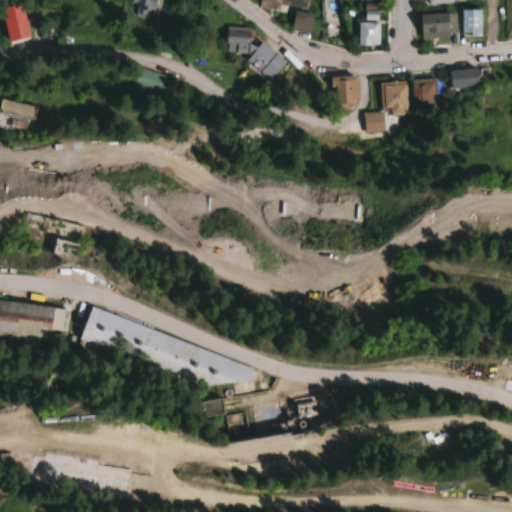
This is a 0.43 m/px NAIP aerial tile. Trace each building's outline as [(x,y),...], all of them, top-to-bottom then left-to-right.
[(153,16),(153,0),(131,0),(131,15),(153,16)] [(258,0),(257,7),(293,12),(291,31),(309,34),(312,12),(306,11),(307,0),(258,0)] [(460,36),(479,36),(479,10),(460,10),(460,36)] [(454,14),(418,15),(419,38),(455,37),(454,14)] [(378,45),(378,22),(356,22),(356,45),(378,45)] [(248,28),(225,27),(224,52),(245,54),(245,61),(269,80),(284,62),(259,43),(254,49),(247,44),(248,28)] [(166,74),(135,68),(132,86),(163,92),(166,74)] [(448,89),(477,88),(476,70),(448,71),(448,89)] [(355,105),(355,77),(330,77),(330,105),(355,105)] [(411,105),(436,105),(436,80),(411,80),(411,105)] [(388,140),(387,124),(398,124),(397,115),(406,115),(405,81),(378,82),(379,112),(361,113),(362,141),(388,140)] [(0,113),(32,119),(35,106),(0,100),(0,113)] [(54,235),(51,256),(76,259),(79,224),(56,221),(55,235),(54,235)] [(0,344),(39,348),(40,339),(49,340),(49,332),(65,333),(67,306),(0,300),(0,344)] [(252,366),(88,306),(77,338),(240,398),(252,366)] [(250,404),(254,435),(335,424),(330,393),(250,404)] [(196,403),(199,417),(222,412),(219,398),(196,403)] [(125,494),(128,466),(30,456),(27,484),(125,494)]
